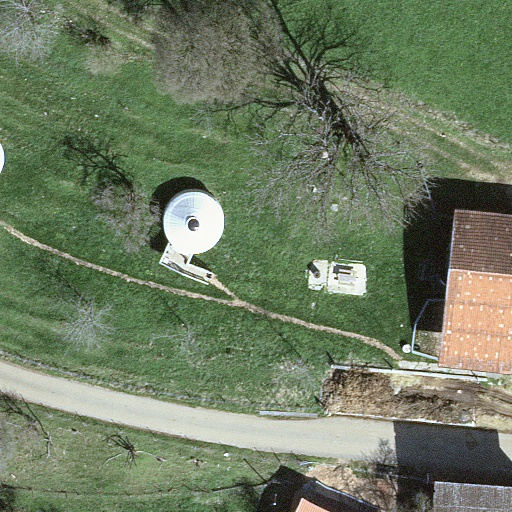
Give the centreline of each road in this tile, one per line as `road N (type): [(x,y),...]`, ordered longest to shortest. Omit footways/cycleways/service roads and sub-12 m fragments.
road 1 (track): [(511,450),(179,422),(0,372)]
road 2 (track): [(84,0),(225,66),(328,95),(511,170)]
